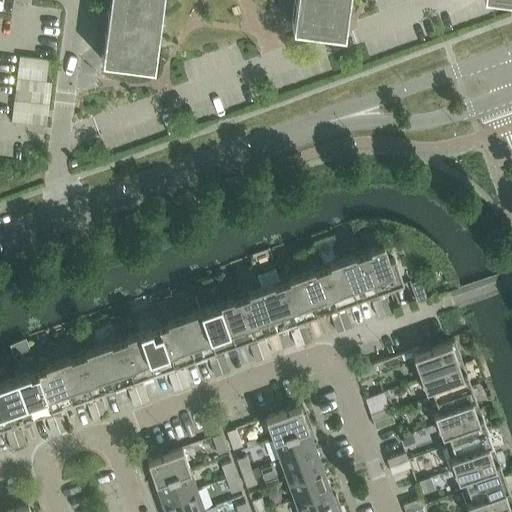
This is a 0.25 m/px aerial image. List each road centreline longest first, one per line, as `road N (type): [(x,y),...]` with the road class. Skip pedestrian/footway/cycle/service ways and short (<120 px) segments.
road 1 (residential): [(385,511),(335,368),(324,359),(109,432)]
road 2 (residential): [(0,241),(278,136)]
road 3 (unclassified): [(500,55),(278,136)]
road 4 (unclassified): [(278,136),(433,120),(499,99)]
